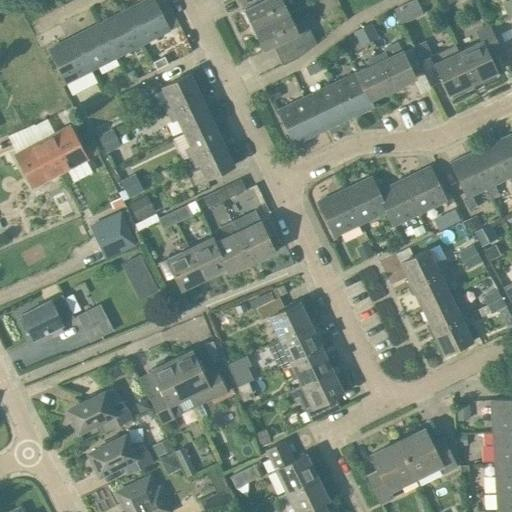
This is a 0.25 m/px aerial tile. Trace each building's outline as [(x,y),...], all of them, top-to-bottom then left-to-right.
[(144,45),(170,32),(153,0),(147,0),(127,10),(144,45)] [(167,0),(166,0),(159,4),(164,15),(167,14),(173,26),(179,23),(167,0)] [(247,0),(250,6),(245,9),(255,30),(289,14),(282,1),(281,0),(247,0)] [(416,0),(415,0),(405,5),(412,19),(423,13),(416,0)] [(511,0),(507,0),(502,3),(509,18),(511,16),(511,0)] [(118,58),(144,45),(127,10),(101,24),(118,58)] [(295,27),(289,14),(255,30),(265,51),(274,47),(279,58),(314,41),(305,22),(295,27)] [(370,23),(362,27),(369,41),(370,41),(378,37),(370,23)] [(497,73),(490,59),(490,58),(503,52),(490,23),(475,30),(480,43),(459,53),(473,84),(482,80),(483,82),(484,82),(484,83),(497,77),(496,74),(497,73)] [(93,71),(118,58),(101,24),(75,37),(93,71)] [(362,27),(353,31),(360,46),(361,45),(369,41),(362,27)] [(67,84),(93,71),(75,37),(50,50),(67,84)] [(459,53),(455,45),(432,56),(430,54),(417,60),(430,87),(443,81),(450,95),(452,94),(454,98),(466,93),(464,89),(473,84),(459,53)] [(415,80),(402,51),(387,58),(384,53),(375,58),(390,91),(415,80)] [(163,57),(152,62),(156,69),(156,70),(167,64),(163,57)] [(369,109),(373,107),(370,101),(390,91),(375,58),(368,61),(371,66),(352,75),(369,109)] [(321,70),(317,62),(306,67),(310,75),(321,70)] [(134,70),(127,74),(131,82),(138,78),(134,70)] [(190,74),(162,88),(169,102),(163,104),(167,113),(201,97),(190,74)] [(344,121),(369,109),(352,75),(327,87),(344,121)] [(275,98),(282,94),(277,85),(270,88),(275,98)] [(319,133),(344,121),(327,87),(303,99),(319,133)] [(201,97),(167,113),(172,122),(177,120),(184,133),(212,120),(201,97)] [(294,145),(319,133),(303,99),(278,110),(294,145)] [(47,117),(7,134),(14,148),(53,131),(47,117)] [(212,120),(184,133),(190,147),(185,150),(189,159),(223,143),(212,120)] [(61,174),(87,160),(70,127),(43,141),(61,174)] [(112,128),(97,136),(102,145),(116,137),(112,128)] [(511,132),(496,141),(496,142),(511,174),(511,132)] [(116,137),(102,145),(106,153),(121,146),(116,137)] [(43,141),(16,155),(34,188),(61,174),(43,141)] [(496,141),(473,152),(473,153),(495,198),(499,196),(495,186),(509,179),(511,185),(511,174),(496,142),(496,141)] [(223,143),(189,159),(193,168),(199,165),(206,179),(234,166),(223,143)] [(92,144),(85,147),(90,157),(97,154),(92,144)] [(473,152),(450,162),(450,164),(467,199),(464,201),(469,210),(477,207),(472,197),(487,190),(491,200),(495,198),(473,153),(473,152)] [(429,166),(403,178),(403,180),(420,214),(446,202),(430,167),(429,166)] [(135,173),(120,180),(125,189),(139,182),(135,173)] [(370,176),(343,189),(344,190),(361,225),(386,213),(387,212),(376,191),(370,178),(370,176)] [(403,178),(376,191),(387,212),(394,226),(420,214),(403,180),(403,178)] [(221,201),(245,189),(241,179),(216,191),(221,201)] [(139,182),(125,189),(129,198),(144,191),(139,182)] [(343,189),(317,201),(318,203),(335,237),(361,225),(344,190),(343,189)] [(209,207),(221,201),(216,191),(204,197),(209,207)] [(136,218),(154,209),(147,193),(129,202),(136,218)] [(120,197),(109,202),(112,210),(124,205),(120,197)] [(177,222),(192,215),(186,205),(172,212),(177,222)] [(454,209),(443,214),(449,226),(460,221),(454,209)] [(163,229),(177,222),(172,212),(158,218),(163,229)] [(469,230),(481,225),(476,213),(464,218),(469,230)] [(121,216),(91,229),(104,259),(134,246),(121,216)] [(226,238),(214,243),(227,269),(226,269),(229,275),(252,263),(237,232),(231,220),(220,226),(226,238)] [(252,263),(275,252),(269,241),(269,240),(260,221),(238,232),(237,232),(252,263)] [(490,258),(502,250),(486,224),(474,232),(490,258)] [(422,225),(411,230),(415,236),(425,231),(422,225)] [(205,280),(226,269),(227,269),(214,243),(212,238),(190,249),(205,280)] [(190,249),(186,240),(178,244),(182,253),(167,260),(168,262),(159,266),(166,281),(175,277),(182,291),(205,280),(190,249)] [(362,260),(374,255),(368,242),(356,247),(362,260)] [(464,261),(478,253),(473,244),(459,252),(464,261)] [(435,265),(428,250),(400,263),(411,286),(444,270),(441,262),(435,265)] [(468,269),(482,261),(478,253),(464,261),(468,269)] [(141,255),(120,265),(128,282),(149,272),(141,255)] [(422,309),(450,296),(443,281),(449,279),(444,270),(411,286),(422,309)] [(488,305),(502,297),(497,288),(483,296),(488,305)] [(63,296),(51,302),(21,317),(22,317),(19,318),(24,329),(27,328),(33,340),(63,325),(62,323),(73,318),(74,317),(72,315),(63,296)] [(457,310),(450,296),(422,309),(433,332),(466,316),(462,308),(457,310)] [(256,307),(256,308),(262,320),(268,317),(269,317),(279,340),(310,325),(299,302),(285,309),(279,297),(275,299),(256,307)] [(492,313),(507,306),(502,297),(488,305),(492,313)] [(98,304),(78,314),(92,341),(112,331),(98,304)] [(444,355),(472,342),(465,327),(470,324),(466,316),(433,332),(444,355)] [(279,340),(268,345),(279,368),(290,363),(321,348),(310,325),(279,340)] [(212,341),(203,345),(212,364),(220,360),(212,341)] [(301,385),(331,371),(321,348),(290,363),(301,385)] [(176,357),(171,360),(194,408),(227,392),(215,367),(203,373),(192,350),(189,352),(183,350),(178,352),(176,357)] [(244,357),(228,364),(232,372),(238,387),(249,382),(250,381),(243,367),(247,365),(244,357)] [(161,393),(149,399),(161,424),(194,408),(171,360),(166,362),(162,361),(156,363),(155,368),(150,370),(161,393)] [(300,386),(290,390),(296,402),(300,400),(306,397),(311,407),(305,410),(310,422),(334,411),(328,400),(335,397),(342,394),(331,371),(301,385),(300,386)] [(249,382),(238,387),(243,402),(255,397),(249,382)] [(99,434),(131,419),(122,400),(118,393),(116,390),(113,389),(109,389),(105,391),(103,392),(99,394),(94,393),(83,398),(82,403),(67,410),(69,413),(68,418),(72,426),(76,427),(78,432),(94,424),(99,434)] [(138,402),(137,406),(140,413),(149,408),(145,399),(138,402)] [(492,432),(511,430),(511,399),(490,401),(492,432)] [(432,445),(424,429),(397,442),(414,478),(441,465),(444,472),(456,467),(443,440),(432,445)] [(257,446),(268,442),(263,430),(252,434),(257,446)] [(494,462),(511,461),(511,430),(492,432),(494,462)] [(105,445),(88,453),(90,457),(89,461),(93,469),(96,470),(99,475),(122,464),(127,474),(152,462),(143,443),(131,449),(124,436),(119,438),(115,437),(106,442),(105,445)] [(167,439),(151,447),(157,458),(173,450),(167,439)] [(283,440),(265,449),(274,469),(286,492),(316,477),(305,454),(293,459),(283,440)] [(380,503),(392,498),(388,491),(414,478),(397,442),(370,455),(377,471),(367,476),(380,503)] [(182,447),(174,451),(186,476),(194,472),(182,447)] [(174,454),(163,460),(167,467),(172,469),(180,465),(174,454)] [(496,493),(511,492),(511,461),(494,462),(496,493)] [(253,465),(230,476),(236,487),(258,476),(253,465)] [(149,477),(116,493),(125,511),(122,511),(167,511),(170,511),(159,487),(155,489),(149,477)] [(322,503),(328,500),(316,477),(286,492),(295,511),(301,511),(322,502),(322,503)] [(229,487),(221,490),(227,504),(235,500),(229,487)] [(496,511),(511,511),(511,492),(496,493),(496,511)] [(250,498),(244,501),(248,510),(257,505),(254,499),(250,498)] [(326,511),(322,503),(322,502),(301,511),(326,511)]
